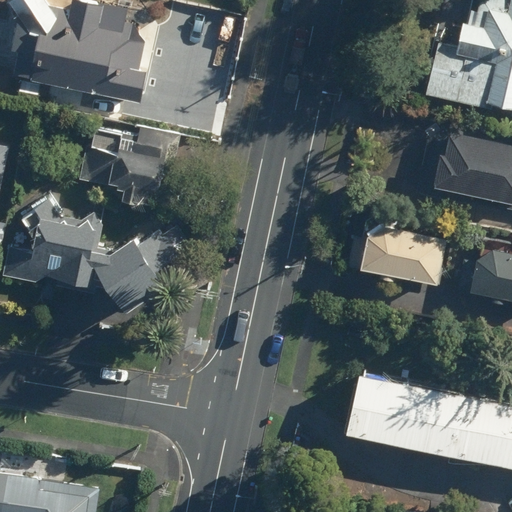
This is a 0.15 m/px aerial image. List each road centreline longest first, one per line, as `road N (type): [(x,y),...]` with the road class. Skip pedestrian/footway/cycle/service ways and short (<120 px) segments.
road 1 (secondary): [(233,413),(322,0)]
road 2 (residential): [(0,377),(233,413)]
